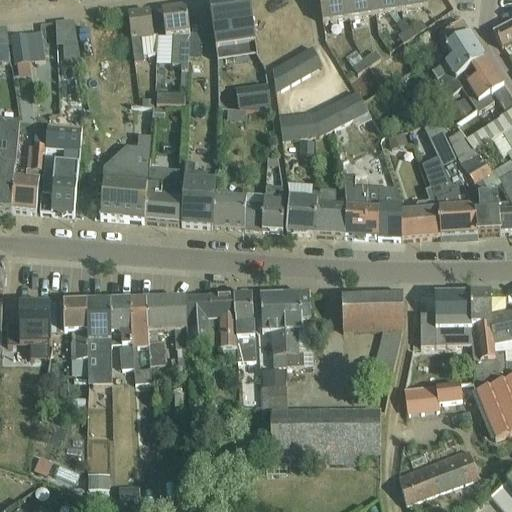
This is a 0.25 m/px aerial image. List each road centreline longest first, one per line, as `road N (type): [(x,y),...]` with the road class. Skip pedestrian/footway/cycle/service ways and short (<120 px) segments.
road 1 (tertiary): [(511,270),(242,264),(0,245)]
road 2 (track): [(391,511),(413,271)]
road 3 (residential): [(153,0),(0,20)]
